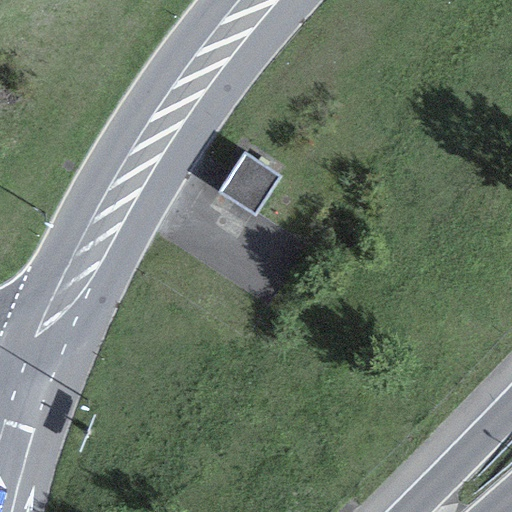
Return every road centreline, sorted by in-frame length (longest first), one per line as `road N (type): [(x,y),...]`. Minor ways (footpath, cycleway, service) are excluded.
road 1 (primary): [(257,0),(149,145),(33,381)]
road 2 (trunk): [(511,406),(407,511)]
